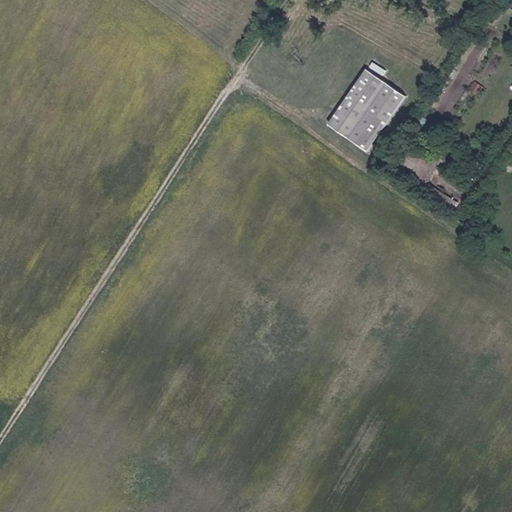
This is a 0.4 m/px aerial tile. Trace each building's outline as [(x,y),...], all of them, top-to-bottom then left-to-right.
[(390,84),(370,70),(359,84),(380,99),(390,84)] [(390,84),(380,99),(352,139),(369,151),(408,96),(390,84)] [(289,142),(298,129),(289,123),(280,136),(289,142)] [(429,182),(438,167),(412,151),(402,167),(429,182)] [(28,409),(22,421),(42,431),(48,420),(42,417),(42,416),(28,409)] [(165,483),(143,473),(136,488),(159,498),(165,483)]
